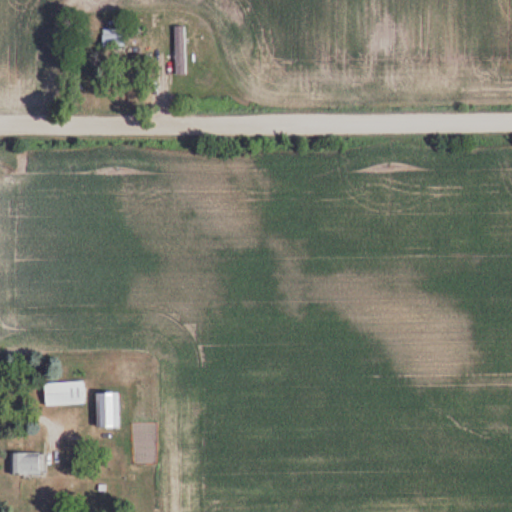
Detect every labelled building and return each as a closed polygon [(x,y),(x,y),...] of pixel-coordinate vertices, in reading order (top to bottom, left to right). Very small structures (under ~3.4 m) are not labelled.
[(175,75),(187,75),(187,26),(175,26),(175,75)] [(103,45),(125,45),(125,29),(103,29),(103,45)] [(130,70),(130,47),(92,47),(92,70),(130,70)] [(86,404),(86,381),(45,382),(46,406),(86,404)] [(119,393),(97,393),(97,428),(119,428),(119,393)] [(10,453),(10,474),(45,474),(45,453),(10,453)]
